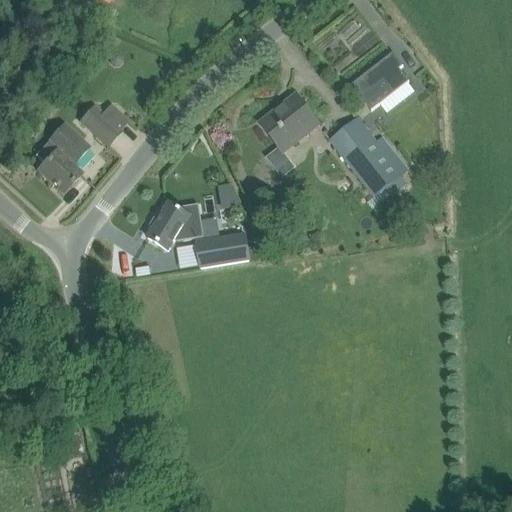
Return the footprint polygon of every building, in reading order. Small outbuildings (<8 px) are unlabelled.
[(82,0),(83,1),(106,8),(108,0),(82,0)] [(393,54),(351,87),(371,112),(409,83),(400,70),(403,67),(393,54)] [(113,56),(110,60),(110,64),(114,67),(119,67),(122,64),(122,59),(118,56),(113,56)] [(295,98),(299,102),(279,118),(276,113),(260,126),(282,154),(318,126),(296,97),(295,98)] [(80,124),(92,135),(107,148),(121,134),(119,132),(128,123),(110,107),(102,116),(94,109),(80,124)] [(400,179),(409,172),(382,137),(376,142),(358,120),(330,142),(374,199),(368,204),(373,210),(390,196),(391,197),(405,186),(400,179)] [(45,166),(37,174),(62,196),(81,176),(72,168),(89,150),(64,127),(35,157),(45,166)] [(174,242),(177,244),(204,239),(198,206),(181,209),(179,212),(169,205),(162,217),(157,214),(149,227),(154,230),(147,240),(168,253),(174,242)] [(196,245),(200,270),(249,262),(245,237),(196,245)] [(24,349),(9,315),(0,318),(0,349),(4,358),(24,349)]
